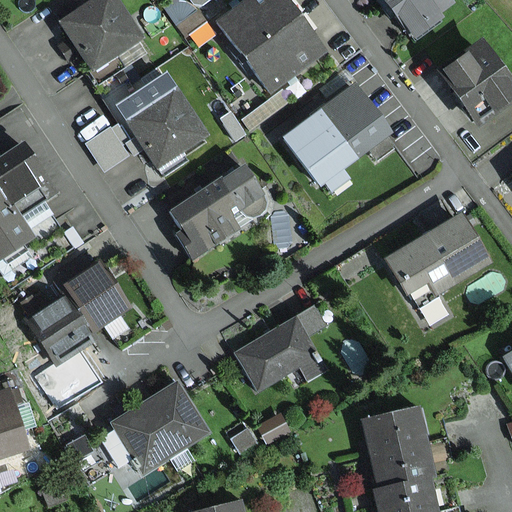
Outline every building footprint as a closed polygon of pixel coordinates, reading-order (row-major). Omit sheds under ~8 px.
[(90,71),(138,38),(112,0),(83,0),(55,19),(90,71)] [(243,0),(210,27),(262,94),(317,52),(275,0),(243,0)] [(384,0),(404,28),(440,2),(438,0),(384,0)] [(479,128),(511,103),(511,102),(473,49),(439,74),(479,128)] [(319,181),(382,135),(348,88),(285,134),(319,181)] [(120,129),(149,171),(198,137),(169,95),(120,129)] [(0,257),(25,242),(40,267),(72,246),(22,167),(0,181),(0,257)] [(165,214),(193,256),(261,212),(232,169),(165,214)] [(406,306),(481,266),(453,214),(378,253),(406,306)] [(88,331),(123,309),(96,267),(61,290),(66,298),(88,331)] [(92,339),(88,331),(66,298),(33,319),(59,360),(92,339)] [(238,350),(260,387),(311,358),(289,320),(238,350)] [(511,378),(511,347),(498,357),(511,378)] [(109,424),(140,474),(206,433),(174,383),(109,424)] [(0,463),(25,455),(2,393),(0,393),(0,463)] [(370,459),(422,446),(413,410),(362,423),(370,459)] [(431,480),(422,446),(370,459),(379,493),(425,481),(431,480)] [(373,494),(377,511),(432,511),(425,481),(379,493),(373,494)] [(240,511),(238,501),(194,511),(240,511)]
